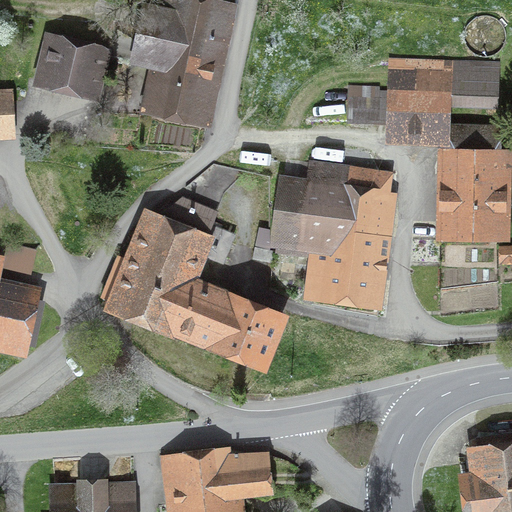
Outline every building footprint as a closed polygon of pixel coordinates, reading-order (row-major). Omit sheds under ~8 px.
[(159,69),(148,117),(205,130),(235,5),(213,0),(183,0),(178,23),(145,15),(134,63),(159,69)] [(39,33),(26,90),(92,106),(106,49),(39,33)] [(387,55),(382,136),(490,143),(495,61),(387,55)] [(434,150),(430,243),(495,246),(499,153),(434,150)] [(302,181),(276,177),(264,251),(303,257),(296,302),(372,313),(391,193),(382,192),(385,174),(305,161),(302,181)] [(212,241),(140,212),(98,316),(249,376),(273,316),(194,285),(212,241)] [(0,360),(16,365),(36,285),(0,276),(0,269),(2,260),(0,259),(0,360)] [(457,475),(461,511),(511,511),(511,442),(468,448),(471,473),(457,475)] [(154,454),(159,511),(220,511),(219,501),(260,497),(256,453),(228,456),(227,447),(154,454)] [(40,492),(40,511),(127,511),(126,488),(40,492)]
